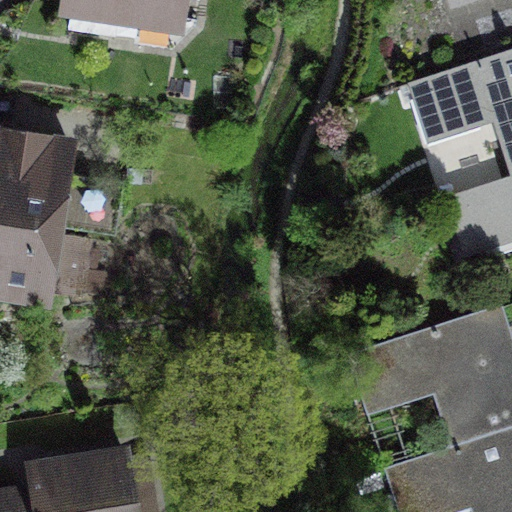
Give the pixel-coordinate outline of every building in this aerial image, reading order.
[(202,0),(78,0),(78,8),(198,27),(202,0)] [(511,0),(454,0),(459,13),(500,0),(511,0)] [(511,57),(418,87),(434,139),(496,119),(511,169),(511,57)] [(89,138),(0,124),(0,295),(65,305),(89,138)] [(511,183),(457,201),(473,250),(511,238),(511,183)] [(461,446),(511,429),(511,316),(509,306),(357,354),(376,412),(444,391),(461,446)] [(511,511),(511,429),(461,446),(393,468),(407,511),(449,511),(478,503),(480,511),(511,511)] [(39,489),(0,494),(0,511),(155,511),(146,444),(35,459),(39,489)]
